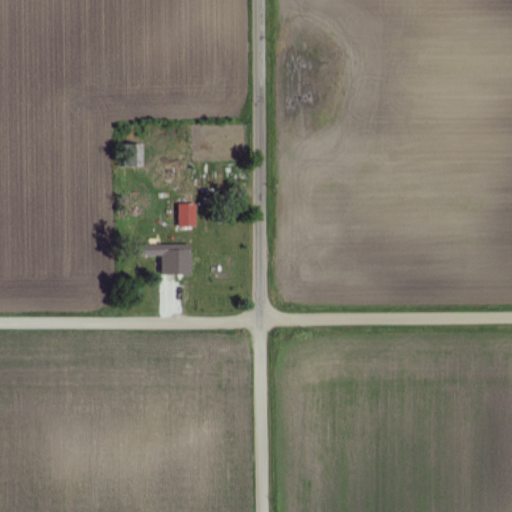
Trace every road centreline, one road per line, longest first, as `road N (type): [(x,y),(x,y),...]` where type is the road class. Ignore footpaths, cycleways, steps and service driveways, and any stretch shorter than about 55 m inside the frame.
road 1 (residential): [(257,511),(254,0)]
road 2 (residential): [(0,321),(511,320)]
